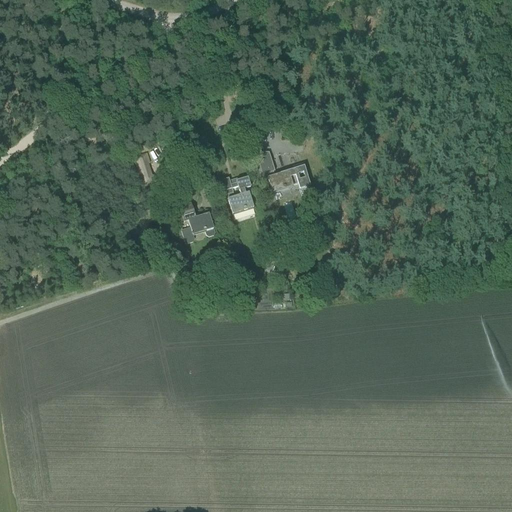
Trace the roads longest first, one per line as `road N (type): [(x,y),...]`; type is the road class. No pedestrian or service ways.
road 1 (track): [(0,163),(181,31)]
road 2 (unclassified): [(236,0),(181,31),(101,0)]
